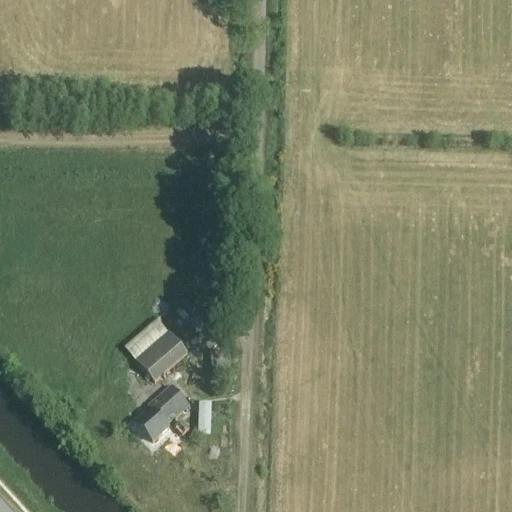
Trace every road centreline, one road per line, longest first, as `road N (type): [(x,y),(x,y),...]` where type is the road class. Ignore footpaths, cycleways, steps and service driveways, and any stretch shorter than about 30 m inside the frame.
road 1 (track): [(243,511),(254,0)]
road 2 (track): [(0,138),(251,144)]
